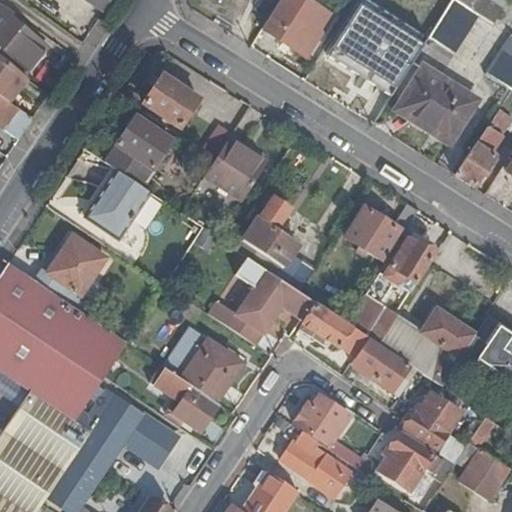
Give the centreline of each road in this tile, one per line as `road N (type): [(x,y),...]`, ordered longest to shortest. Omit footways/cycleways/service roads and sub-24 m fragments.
road 1 (residential): [(142,6),(511,241)]
road 2 (residential): [(192,511),(291,363),(371,411)]
road 3 (unclassified): [(0,224),(142,6)]
